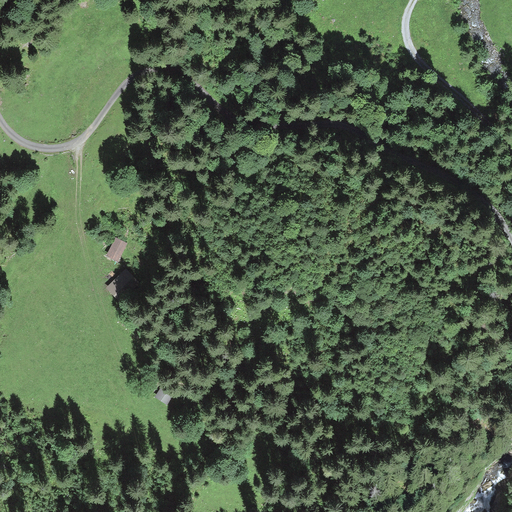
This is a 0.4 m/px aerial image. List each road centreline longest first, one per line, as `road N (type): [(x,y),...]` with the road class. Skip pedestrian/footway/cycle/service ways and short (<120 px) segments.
road 1 (track): [(511,239),(457,181),(346,125),(238,119),(163,68),(130,76),(94,123),(61,146),(19,139),(0,118)]
road 2 (track): [(413,0),(404,14),(407,45),(511,157)]
